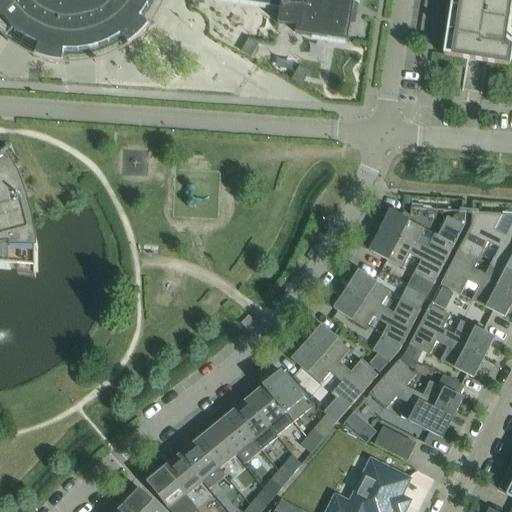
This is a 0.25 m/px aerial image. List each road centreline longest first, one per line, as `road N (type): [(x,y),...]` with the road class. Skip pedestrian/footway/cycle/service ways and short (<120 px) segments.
road 1 (residential): [(64,511),(235,364),(299,296),(382,134)]
road 2 (residential): [(382,134),(0,107)]
road 3 (residential): [(448,511),(511,389)]
road 4 (residential): [(402,0),(382,134)]
road 5 (residential): [(511,143),(382,134)]
